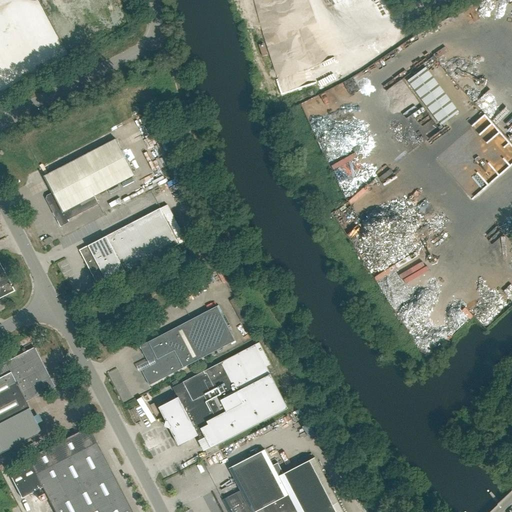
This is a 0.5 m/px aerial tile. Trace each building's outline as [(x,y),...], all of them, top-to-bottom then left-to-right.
[(440,122),(458,109),(426,67),(409,80),(440,122)] [(69,222),(68,219),(98,204),(94,196),(135,175),(116,139),(44,176),(53,193),(48,196),(47,199),(61,225),(60,226),(69,222)] [(160,208),(80,249),(79,250),(96,282),(95,284),(97,288),(100,289),(102,284),(179,244),(160,208)] [(0,297),(14,291),(0,264),(0,297)] [(150,385),(210,353),(236,340),(217,306),(140,346),(150,366),(142,370),(150,385)] [(176,398),(162,405),(160,406),(179,444),(203,432),(211,447),(288,408),(267,366),(271,364),(260,342),(183,381),(188,389),(184,391),(184,390),(175,395),(176,398)] [(0,453),(41,432),(33,417),(25,401),(53,387),(34,348),(26,352),(25,348),(22,349),(24,353),(10,360),(0,364),(0,453)] [(132,511),(88,427),(27,458),(6,469),(6,470),(7,469),(21,498),(24,496),(42,487),(54,511),(132,511)] [(229,468),(235,479),(240,490),(223,499),(229,511),(296,511),(298,511),(297,511),(343,511),(338,502),(315,457),(283,473),(278,463),(273,465),(265,449),(229,468)]
